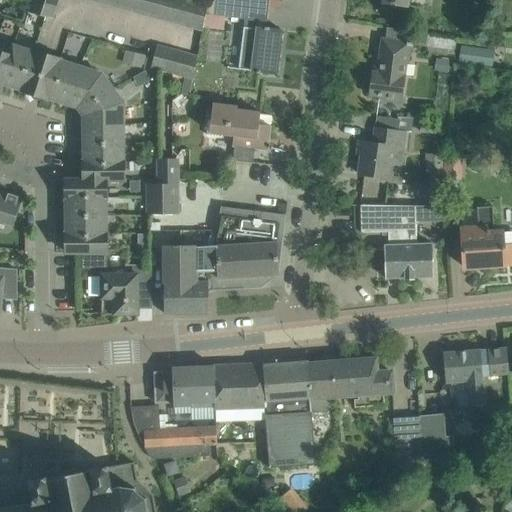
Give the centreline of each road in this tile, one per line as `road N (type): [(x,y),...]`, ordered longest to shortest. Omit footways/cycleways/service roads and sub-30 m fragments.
road 1 (residential): [(295,334),(328,0)]
road 2 (residential): [(42,356),(40,148),(27,126),(0,117)]
road 3 (secondary): [(295,334),(511,309)]
road 4 (secondary): [(122,354),(295,334)]
